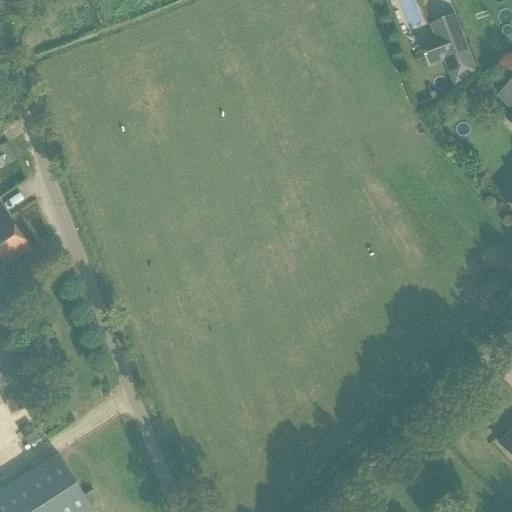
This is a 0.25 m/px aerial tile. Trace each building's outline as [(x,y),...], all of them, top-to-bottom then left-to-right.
[(460,33),(441,40),(449,59),(444,61),(454,87),(477,77),(460,33)] [(511,86),(500,98),(511,110),(511,86)] [(511,189),(502,199),(511,208),(511,189)] [(0,270),(29,251),(8,221),(0,226),(0,270)] [(495,274),(478,289),(487,300),(504,284),(495,274)] [(7,311),(0,313),(0,390),(11,416),(47,401),(7,311)] [(23,437),(32,451),(41,445),(33,431),(23,437)] [(511,432),(498,446),(511,460),(511,432)] [(0,511),(90,511),(56,458),(0,494),(0,511)]
